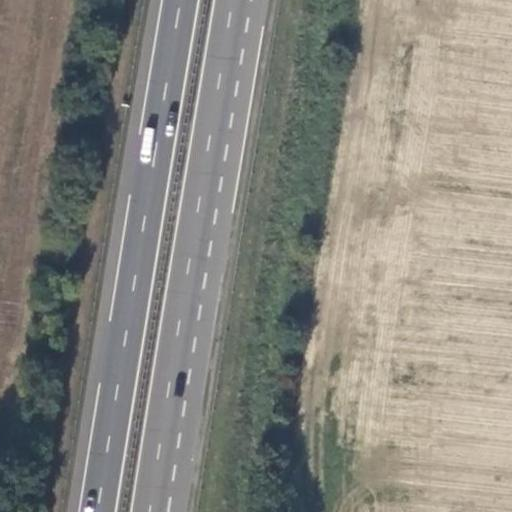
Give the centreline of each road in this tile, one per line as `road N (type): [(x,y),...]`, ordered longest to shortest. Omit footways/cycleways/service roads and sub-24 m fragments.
road 1 (trunk): [(181,0),(98,511)]
road 2 (trunk): [(150,511),(233,0)]
